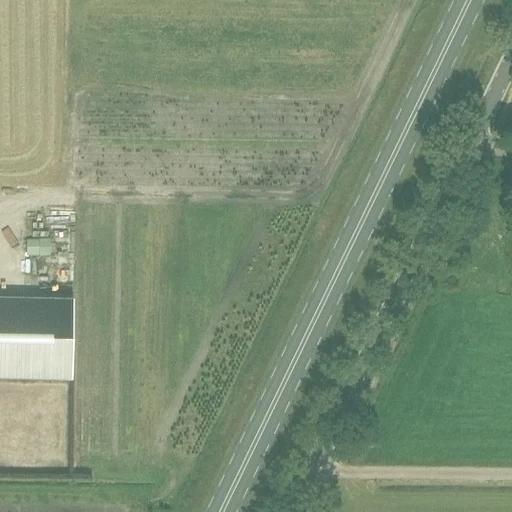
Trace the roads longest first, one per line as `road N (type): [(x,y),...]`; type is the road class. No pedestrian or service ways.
road 1 (primary): [(223,511),(470,0)]
road 2 (unclassified): [(290,511),(511,56)]
